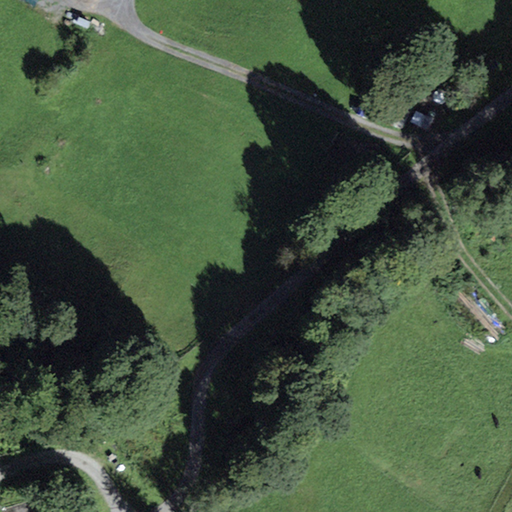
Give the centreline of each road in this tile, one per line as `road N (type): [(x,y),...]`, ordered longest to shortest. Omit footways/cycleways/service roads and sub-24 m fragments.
road 1 (track): [(165,511),(195,479),(206,368),(220,344),(304,285),(441,149)]
road 2 (track): [(441,149),(382,133),(149,36),(125,0)]
road 3 (track): [(427,161),(454,240),(511,315)]
road 4 (track): [(0,473),(75,454),(126,511)]
